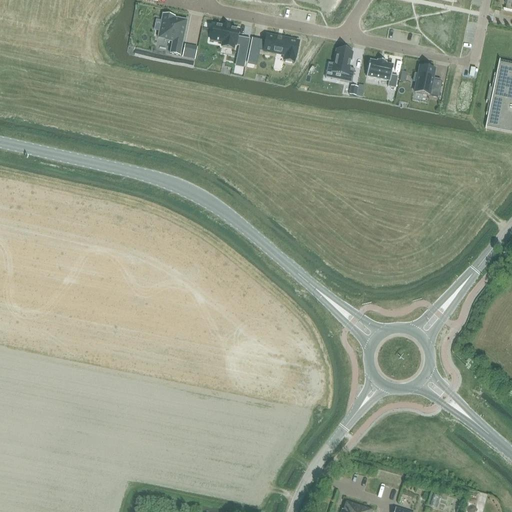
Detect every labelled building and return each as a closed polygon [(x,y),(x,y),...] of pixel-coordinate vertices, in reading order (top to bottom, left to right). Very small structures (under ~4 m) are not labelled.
[(163,17),(158,40),(165,41),(164,42),(172,44),(170,56),(180,58),(187,22),(174,20),(175,19),(163,17)] [(211,41),(210,41),(222,43),(221,47),(233,49),(234,46),(239,47),(235,67),(243,69),(246,52),(249,39),(237,37),(238,30),(214,25),(211,41)] [(294,63),(298,43),(266,36),(263,52),(284,56),(283,61),(294,63)] [(252,39),(249,49),(258,51),(260,42),(260,40),(252,39)] [(328,63),(326,71),(341,74),(340,81),(351,84),(354,70),(348,69),(351,54),(337,51),(334,65),(328,63)] [(377,63),(369,61),(366,77),(389,81),(388,87),(395,89),(397,77),(391,76),(393,66),(385,64),(385,62),(377,61),(377,63)] [(489,115),(486,128),(511,133),(511,65),(499,63),(496,78),(494,77),(492,89),(489,88),(486,102),(489,103),(486,114),(489,115)] [(414,74),(413,82),(416,83),(414,93),(439,98),(442,82),(432,80),(434,70),(419,67),(418,75),(414,74)] [(328,511),(357,511),(358,508),(333,503),(331,510),(329,509),(328,511)]
